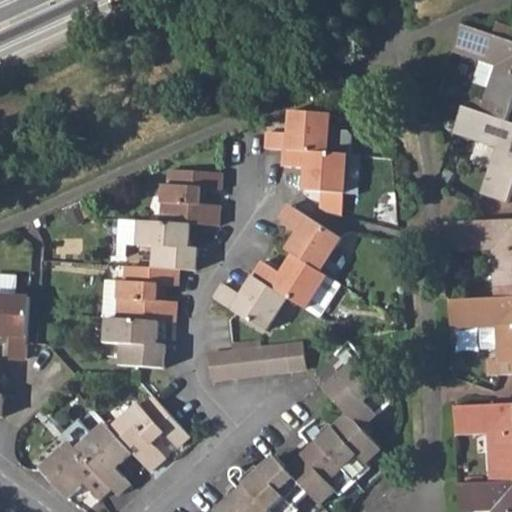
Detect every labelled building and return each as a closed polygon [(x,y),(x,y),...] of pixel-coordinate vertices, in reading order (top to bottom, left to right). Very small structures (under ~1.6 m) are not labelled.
[(498,40),(503,25),(488,20),(482,35),(498,40)] [(485,104),(502,110),(509,87),(511,79),(511,45),(498,40),(482,35),(454,24),(452,24),(452,25),(442,50),(481,64),(474,84),(479,87),(475,101),(485,104)] [(343,106),(359,98),(354,88),(338,95),(343,106)] [(471,181),(498,190),(507,167),(511,151),(511,125),(498,121),(482,115),(454,104),(444,131),(483,145),(471,181)] [(485,104),(482,115),(498,121),(502,110),(485,104)] [(272,134),(271,150),(290,151),(352,155),(354,155),(355,136),(351,132),(334,131),(335,115),(295,112),(294,129),(300,129),(300,135),(272,134)] [(310,175),(309,193),(319,193),(349,195),(352,155),(290,151),(289,170),(317,171),(317,176),(310,175)] [(224,190),(226,175),(172,172),(171,185),(165,185),(163,223),(193,225),(222,226),(224,205),(203,204),(204,188),(224,190)] [(471,181),(468,191),(494,201),(498,190),(471,181)] [(299,244),(291,256),(297,260),(324,279),(346,247),(345,246),(294,211),(284,227),(307,243),(305,247),(299,244)] [(511,278),(511,255),(511,235),(510,235),(509,213),(462,216),(434,216),(437,243),(483,241),(485,279),(498,278),(511,278)] [(163,223),(123,222),(122,246),(131,247),(158,248),(157,269),(185,271),(200,271),(201,247),(192,246),(193,225),(163,223)] [(131,247),(122,246),(121,267),(130,268),(131,247)] [(307,316),(330,282),(324,279),(297,260),(287,275),(291,278),(289,281),(266,267),(256,281),(290,304),(307,316)] [(125,280),(123,320),(159,322),(181,323),(183,300),(164,299),(164,284),(184,285),(185,271),(157,269),(132,268),(132,280),(125,280)] [(498,278),(499,290),(511,289),(511,285),(511,278),(498,278)] [(247,301),(225,287),(216,300),(237,315),(268,337),(290,304),(256,281),(246,294),(250,297),(247,301)] [(323,327),(346,294),(330,282),(307,316),(323,327)] [(0,283),(0,303),(19,305),(20,285),(0,283)] [(511,289),(499,290),(442,292),(444,319),(486,319),(487,350),(478,351),(478,367),(487,367),(511,365),(511,289)] [(14,338),(12,367),(31,368),(34,306),(19,305),(0,303),(0,342),(8,343),(9,338),(14,338)] [(122,368),(165,371),(167,346),(157,346),(159,322),(123,320),(109,319),(107,346),(123,347),(122,368)] [(308,372),(306,348),(211,357),(214,382),(308,372)] [(279,457),(219,510),(220,511),(300,511),(301,511),(296,506),(311,493),(322,506),(337,493),(341,497),(372,470),(368,466),(384,452),(365,431),(360,426),(375,414),(379,418),(396,403),(360,362),(328,389),(351,415),(290,469),(279,457)] [(506,414),(505,393),(485,394),(448,396),(450,423),(479,422),(481,458),(494,457),(508,457),(507,435),(506,414)] [(142,412),(113,439),(134,462),(152,481),(168,467),(150,449),(163,438),(180,457),(194,444),(158,405),(145,416),(142,412)] [(365,431),(379,418),(375,414),(360,426),(365,431)] [(81,428),(65,443),(73,452),(79,458),(115,497),(121,504),(134,492),(115,471),(119,468),(123,472),(134,462),(113,439),(107,432),(95,444),(81,428)] [(73,452),(44,479),(70,508),(84,495),(80,491),(84,488),(102,508),(115,497),(79,458),(73,452)] [(494,457),(495,470),(509,469),(508,457),(494,457)] [(509,490),(509,469),(495,470),(453,471),(455,498),(455,499),(464,498),(464,511),(510,511),(510,510),(509,490)]
